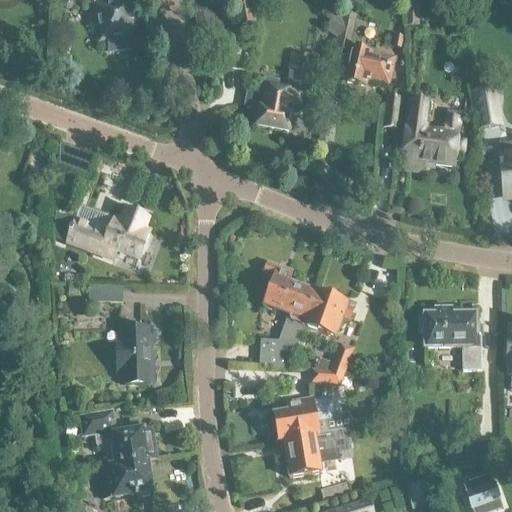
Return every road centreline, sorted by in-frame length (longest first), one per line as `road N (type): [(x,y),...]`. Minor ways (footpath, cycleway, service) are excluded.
road 1 (residential): [(225,511),(209,456),(201,172)]
road 2 (residential): [(511,262),(327,222),(201,172)]
road 3 (residential): [(201,172),(0,100)]
road 4 (residential): [(201,172),(171,0)]
